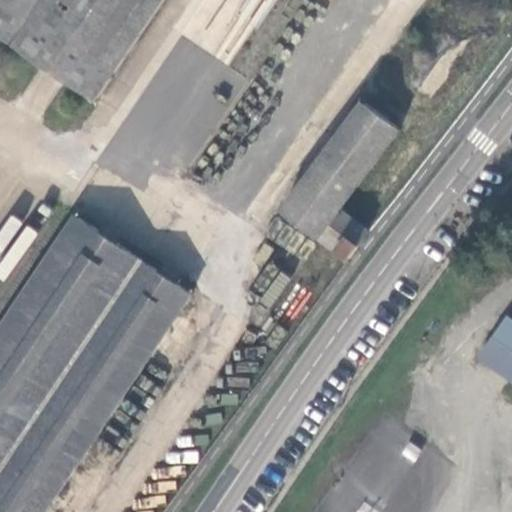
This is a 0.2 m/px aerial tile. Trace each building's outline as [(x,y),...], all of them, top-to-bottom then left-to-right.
[(0,0),(0,35),(96,100),(163,0),(0,0)] [(334,0),(307,0),(192,170),(249,209),(374,27),(334,0)] [(284,212),(349,260),(370,232),(342,211),(400,132),(363,104),(284,212)] [(75,219),(0,330),(0,511),(46,511),(177,318),(191,297),(75,219)] [(255,299),(273,307),(287,275),(269,267),(255,299)] [(511,318),(508,316),(494,336),(511,348),(511,318)] [(71,511),(194,329),(177,318),(46,511),(71,511)] [(511,348),(494,336),(480,357),(511,379),(511,348)]
